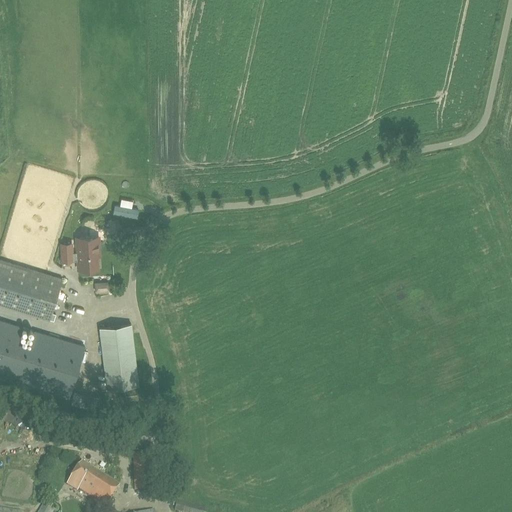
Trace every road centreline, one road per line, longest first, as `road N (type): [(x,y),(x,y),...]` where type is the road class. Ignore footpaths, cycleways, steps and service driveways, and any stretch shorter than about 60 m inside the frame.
road 1 (unclassified): [(135,314),(136,252),(168,213),(305,193),(388,158),(470,137),(509,0)]
road 2 (track): [(135,314),(149,366),(163,511)]
